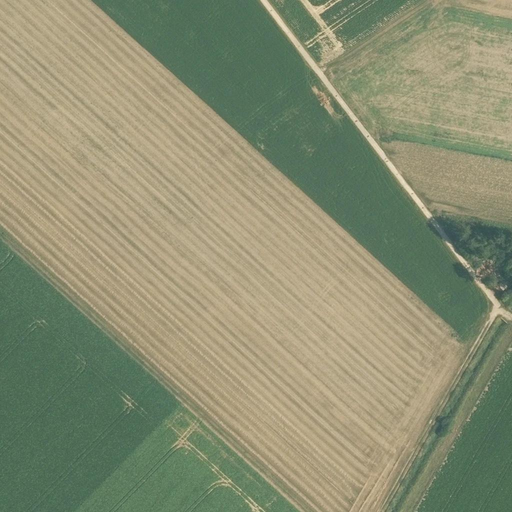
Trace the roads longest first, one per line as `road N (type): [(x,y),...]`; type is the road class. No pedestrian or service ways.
road 1 (track): [(0,232),(308,511)]
road 2 (track): [(263,0),(496,307)]
road 3 (track): [(382,511),(496,307),(511,319)]
road 4 (track): [(431,0),(321,76)]
